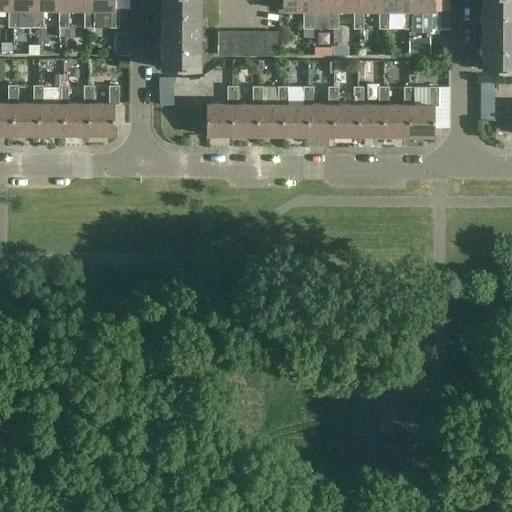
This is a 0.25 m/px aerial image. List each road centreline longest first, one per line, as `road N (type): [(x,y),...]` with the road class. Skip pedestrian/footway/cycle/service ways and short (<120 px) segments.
road 1 (residential): [(140,166),(462,167)]
road 2 (residential): [(462,167),(463,0)]
road 3 (residential): [(140,166),(141,0)]
road 4 (residential): [(0,164),(140,166)]
